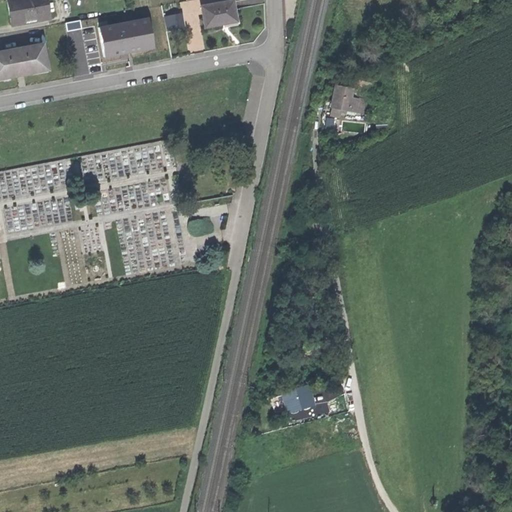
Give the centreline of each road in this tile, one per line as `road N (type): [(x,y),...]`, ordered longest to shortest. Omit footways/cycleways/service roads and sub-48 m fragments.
road 1 (track): [(443,511),(463,418),(473,206),(488,186),(511,180)]
road 2 (residential): [(0,100),(271,48)]
